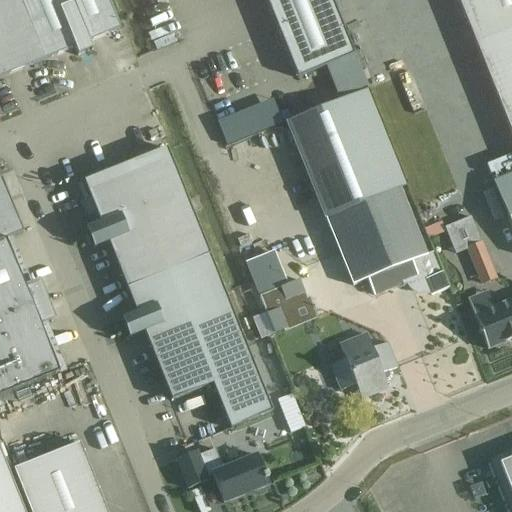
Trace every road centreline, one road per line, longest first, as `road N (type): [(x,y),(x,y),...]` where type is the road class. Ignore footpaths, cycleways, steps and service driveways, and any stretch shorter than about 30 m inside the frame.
road 1 (residential): [(10,136),(161,511)]
road 2 (unclassified): [(304,511),(335,496),(382,443),(511,391)]
road 3 (residential): [(10,136),(124,91)]
